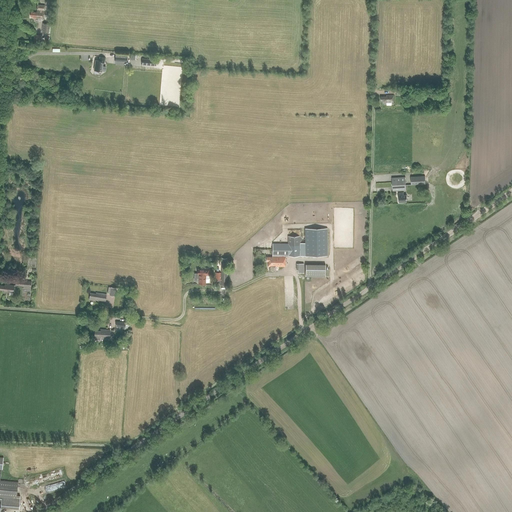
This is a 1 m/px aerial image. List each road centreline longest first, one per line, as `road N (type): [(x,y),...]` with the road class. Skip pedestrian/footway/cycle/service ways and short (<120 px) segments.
road 1 (track): [(369,287),(40,511)]
road 2 (track): [(376,0),(369,287)]
road 3 (track): [(511,192),(369,287)]
